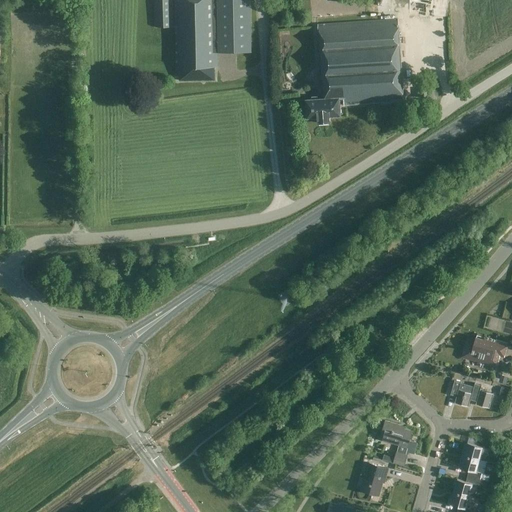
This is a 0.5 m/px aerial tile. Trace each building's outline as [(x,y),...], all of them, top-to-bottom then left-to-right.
[(174,0),(176,76),(180,76),(180,80),(215,80),(214,66),(218,66),(217,52),(251,52),(250,0),(154,0),(155,27),(173,27),(172,0),(174,0)] [(329,116),(340,116),(339,98),(343,98),(344,105),(404,101),(398,19),(318,24),(322,98),(305,100),(307,118),(318,117),(318,123),(330,122),(329,116)] [(424,82),(424,90),(436,89),(435,84),(433,82),(424,82)] [(424,90),(425,99),(438,98),(438,89),(436,89),(424,90)] [(503,331),(506,320),(490,315),(486,326),(503,331)] [(500,355),(504,356),(508,343),(496,340),(496,339),(477,334),(475,341),(467,338),(462,357),(477,361),(477,364),(486,366),(487,363),(497,366),(500,355)] [(506,384),(508,377),(501,375),(499,382),(506,384)] [(474,383),(474,385),(454,380),(450,394),(457,396),(455,402),(469,406),(471,397),(477,398),(476,403),(489,407),(494,392),(480,389),(482,384),(474,383)] [(507,397),(509,389),(502,387),(499,395),(507,397)] [(385,430),(382,440),(398,445),(396,451),(394,457),(393,458),(392,462),(404,466),(405,462),(407,454),(405,454),(409,440),(412,430),(402,427),(402,425),(384,420),(382,429),(385,430)] [(464,454),(480,459),(482,452),(483,447),(489,448),(490,442),(478,438),(476,444),(467,442),(464,454)] [(405,454),(407,454),(408,454),(408,452),(414,454),(417,442),(409,440),(405,454)] [(392,462),(394,457),(383,454),(382,459),(383,460),(392,462)] [(467,475),(480,479),(482,473),(476,471),(480,459),(464,454),(460,467),(469,469),(467,475)] [(484,473),(487,461),(480,459),(476,471),(482,473),(484,473)] [(382,482),(384,482),(388,468),(369,462),(361,490),(378,495),(382,482)] [(478,485),(480,479),(467,475),(466,481),(457,478),(453,491),(469,495),(473,483),(478,485)] [(469,495),(453,491),(450,503),(459,506),(457,511),(459,511),(470,511),(471,509),(466,507),(469,495)] [(356,511),(357,509),(330,502),(327,511),(356,511)]
